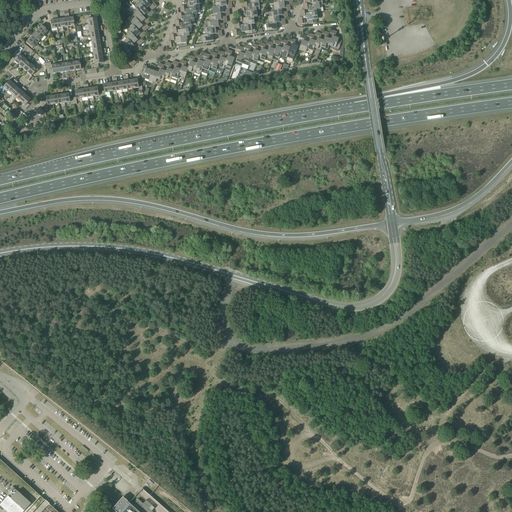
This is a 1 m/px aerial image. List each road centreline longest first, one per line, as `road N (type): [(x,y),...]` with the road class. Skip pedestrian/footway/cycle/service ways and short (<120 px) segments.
road 1 (motorway): [(0,198),(238,146),(511,102)]
road 2 (tertiary): [(394,243),(393,281),(376,300),(350,307),(150,252),(61,246),(0,253)]
road 3 (motorway): [(0,211),(98,197),(281,236),(391,223)]
road 4 (motorway): [(354,107),(0,180)]
road 5 (motorway): [(508,0),(508,33),(479,70),(354,107)]
road 6 (secondary): [(391,223),(365,59)]
road 7 (motorway): [(511,84),(354,107)]
road 8 (motorway): [(391,223),(462,206),(511,161)]
